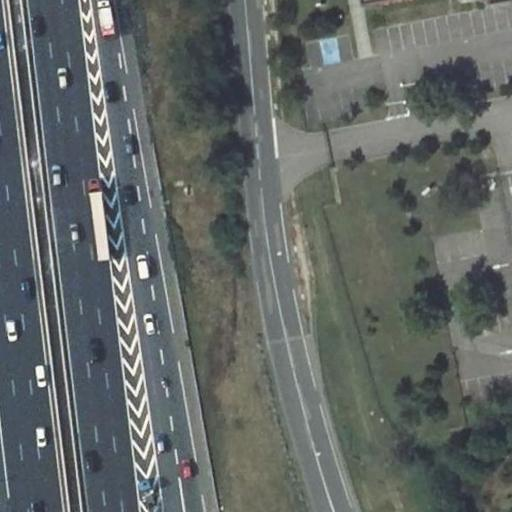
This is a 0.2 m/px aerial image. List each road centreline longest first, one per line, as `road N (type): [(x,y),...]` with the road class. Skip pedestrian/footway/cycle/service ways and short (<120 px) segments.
road 1 (tertiary): [(334,511),(280,310),(242,0)]
road 2 (motorway): [(114,511),(53,0)]
road 3 (motorway): [(170,474),(101,0)]
road 4 (motorway): [(0,205),(36,511)]
